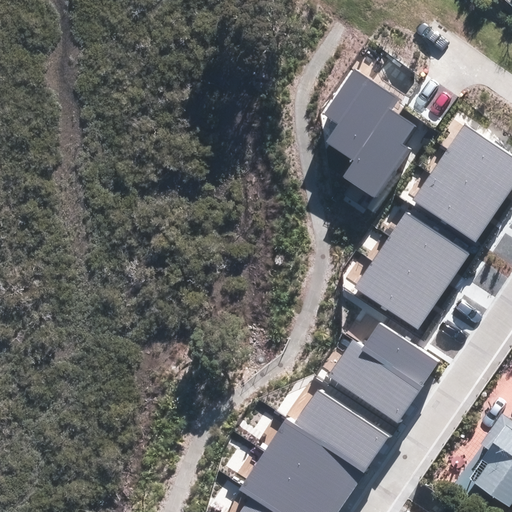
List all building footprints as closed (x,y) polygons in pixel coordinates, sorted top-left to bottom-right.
[(396,99),(354,70),(323,114),(338,124),(325,142),(353,161),(390,108),(396,99)] [(416,125),(390,108),(353,161),(341,177),(375,200),(410,150),(402,145),(416,125)] [(511,157),(463,124),(447,149),(510,191),(511,187),(511,157)] [(447,149),(430,173),(493,216),(510,191),(447,149)] [(430,173),(412,200),(475,242),(493,216),(430,173)] [(405,213),(389,237),(453,279),(468,256),(405,213)] [(389,237),(373,261),(436,304),(453,279),(389,237)] [(373,261),(355,287),(418,330),(436,304),(373,261)] [(363,347),(361,350),(420,390),(438,363),(380,323),(363,347)] [(353,340),(328,376),(397,423),(420,390),(361,350),(363,347),(353,340)] [(317,390),(295,422),(366,470),(388,437),(317,390)] [(511,416),(500,409),(479,440),(487,446),(468,474),(507,501),(511,493),(511,416)] [(286,417),(264,450),(344,503),(366,470),(295,422),(286,417)] [(264,450),(237,490),(249,498),(269,511),(337,511),(344,503),(264,450)] [(269,511),(249,498),(239,511),(269,511)]
